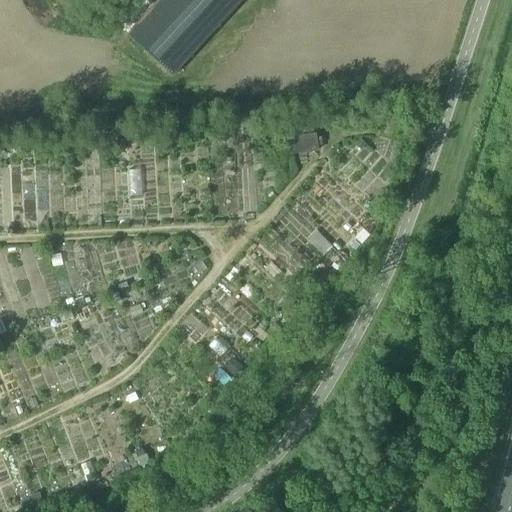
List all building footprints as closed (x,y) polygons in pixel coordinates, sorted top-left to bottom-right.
[(157,0),(128,33),(176,77),(245,0),(157,0)] [(318,149),(315,133),(291,137),(294,153),(318,149)] [(361,139),(356,145),(362,150),(367,144),(361,139)] [(365,228),(370,232),(375,227),(370,223),(365,228)] [(235,376),(243,367),(234,359),(226,367),(235,376)] [(231,379),(221,369),(215,375),(224,385),(231,379)] [(138,457),(142,466),(150,462),(147,454),(138,457)]
